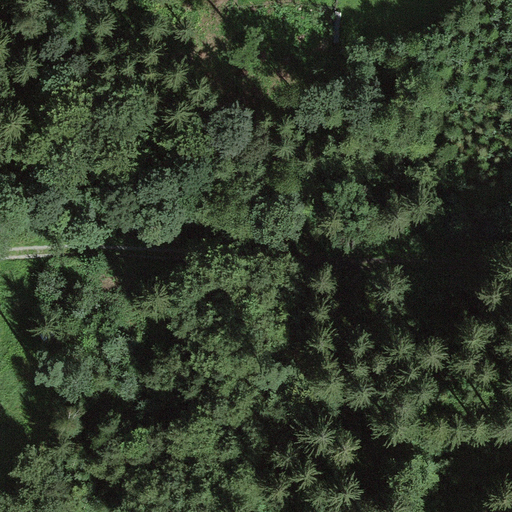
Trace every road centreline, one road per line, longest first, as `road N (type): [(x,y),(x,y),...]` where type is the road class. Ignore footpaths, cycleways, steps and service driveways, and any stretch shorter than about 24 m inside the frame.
road 1 (track): [(0,37),(221,140),(338,180),(511,199)]
road 2 (track): [(511,253),(421,261),(88,247),(0,251)]
